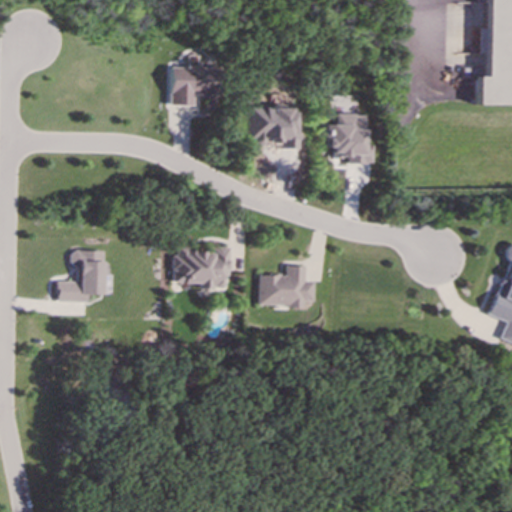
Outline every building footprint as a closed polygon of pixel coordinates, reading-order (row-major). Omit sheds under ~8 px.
[(511,0),(485,0),(486,77),(478,77),(478,105),(511,104),(511,0)] [(168,68),(167,106),(190,106),(190,95),(208,95),(209,68),(195,68),(195,61),(184,61),(184,68),(168,68)] [(370,164),(370,146),(364,146),(364,114),(334,114),(334,125),(323,125),(323,148),(330,148),(330,158),(345,158),(345,164),(370,164)] [(485,315),(502,322),(496,339),(511,345),(511,244),(507,242),(500,259),(505,261),(485,315)] [(226,247),(208,247),(208,252),(184,251),(184,247),(174,247),(174,255),(171,255),(170,283),(197,284),(197,288),(225,289),(226,247)] [(55,302),(85,302),(85,295),(100,295),(100,251),(69,251),(69,266),(77,266),(77,282),(55,282),(55,302)] [(256,306),(303,306),(303,301),(312,302),(312,282),(303,281),(303,267),(283,266),(283,276),(257,275),(256,306)]
